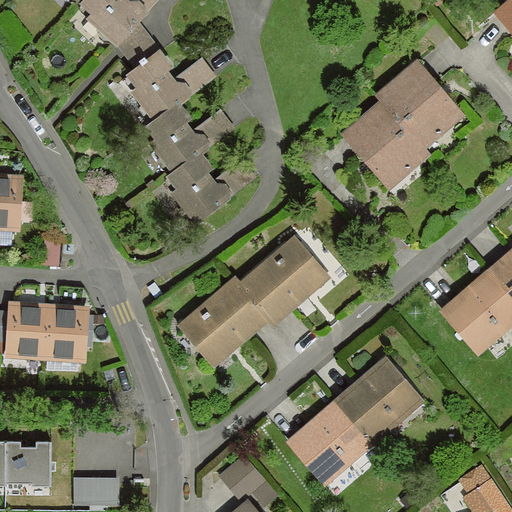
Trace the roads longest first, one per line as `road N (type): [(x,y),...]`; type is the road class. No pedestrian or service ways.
road 1 (residential): [(511,191),(173,474)]
road 2 (residential): [(116,289),(236,229),(272,180),(275,134),(238,0)]
road 3 (residential): [(0,85),(116,289)]
road 4 (residential): [(116,289),(167,426),(173,474)]
